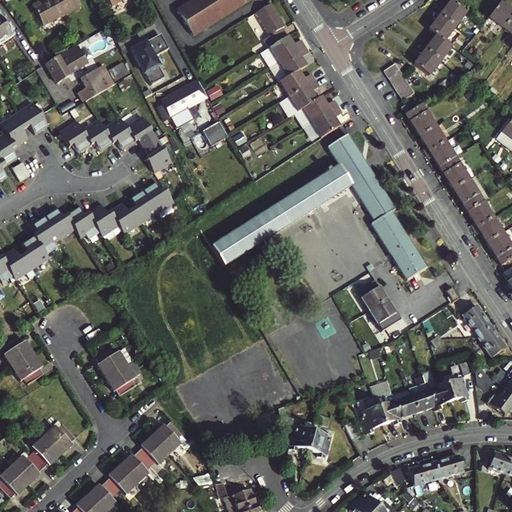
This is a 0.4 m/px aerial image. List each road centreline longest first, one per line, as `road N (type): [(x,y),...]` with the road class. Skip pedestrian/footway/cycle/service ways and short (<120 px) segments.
road 1 (tertiary): [(331,46),(511,328)]
road 2 (residential): [(310,511),(395,453),(458,436),(511,433)]
road 3 (residential): [(0,214),(41,190),(94,184),(126,169)]
